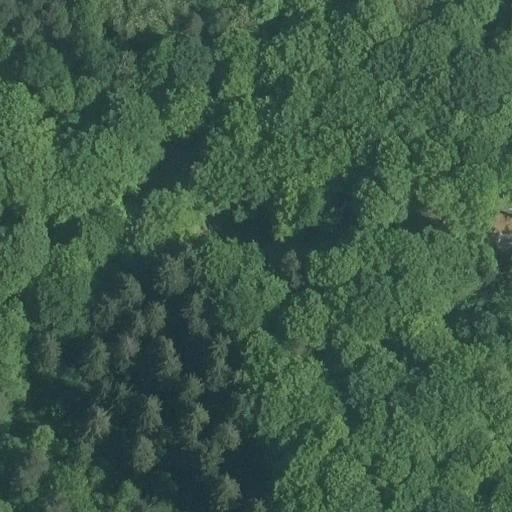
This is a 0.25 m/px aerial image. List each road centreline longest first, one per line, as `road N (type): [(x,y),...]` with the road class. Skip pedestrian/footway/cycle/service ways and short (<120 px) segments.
road 1 (secondary): [(511,199),(0,214)]
road 2 (track): [(313,113),(226,120),(164,155)]
